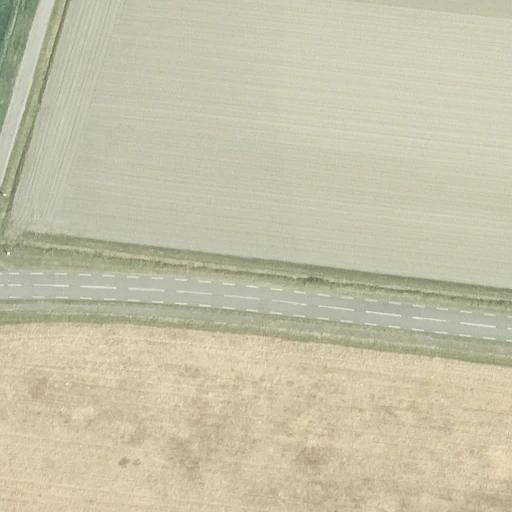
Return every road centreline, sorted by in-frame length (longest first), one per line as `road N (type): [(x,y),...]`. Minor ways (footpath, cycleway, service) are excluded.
road 1 (tertiary): [(0,286),(122,288),(511,328)]
road 2 (unclassified): [(0,162),(47,0)]
